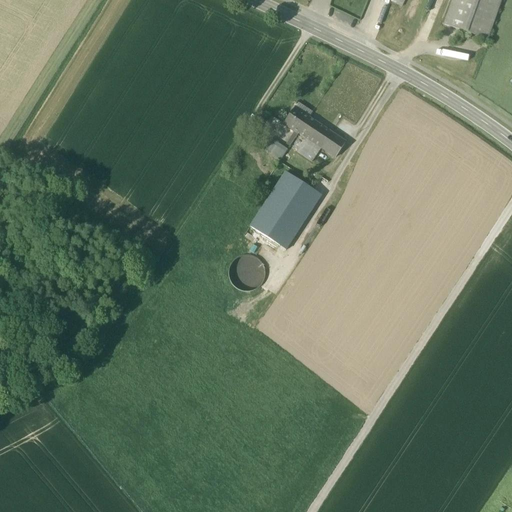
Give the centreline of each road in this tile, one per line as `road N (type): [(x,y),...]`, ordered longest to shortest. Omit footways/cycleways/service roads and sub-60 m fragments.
road 1 (track): [(310,26),(153,267),(78,365),(0,410)]
road 2 (track): [(312,511),(511,207)]
road 3 (tertiary): [(511,145),(399,73),(254,0)]
